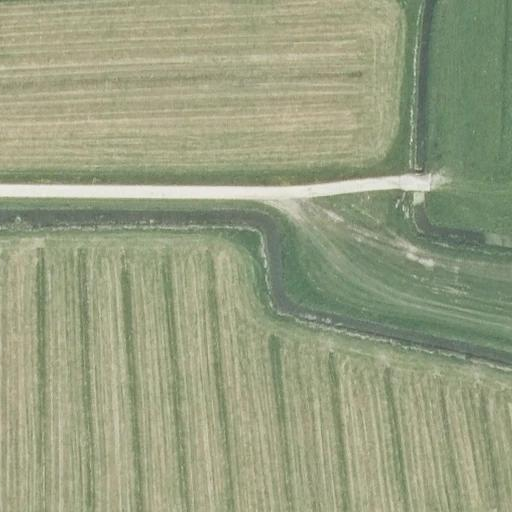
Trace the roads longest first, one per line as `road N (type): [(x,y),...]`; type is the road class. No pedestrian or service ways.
road 1 (track): [(0,192),(270,193),(474,182)]
road 2 (track): [(485,80),(474,182),(511,180)]
